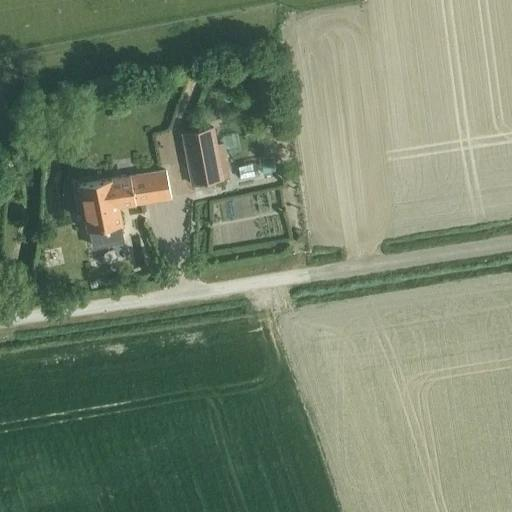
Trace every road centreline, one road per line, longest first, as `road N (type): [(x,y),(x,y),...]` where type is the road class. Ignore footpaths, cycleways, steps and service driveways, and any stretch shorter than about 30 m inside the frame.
road 1 (unclassified): [(294,286),(0,328)]
road 2 (track): [(511,250),(294,286)]
